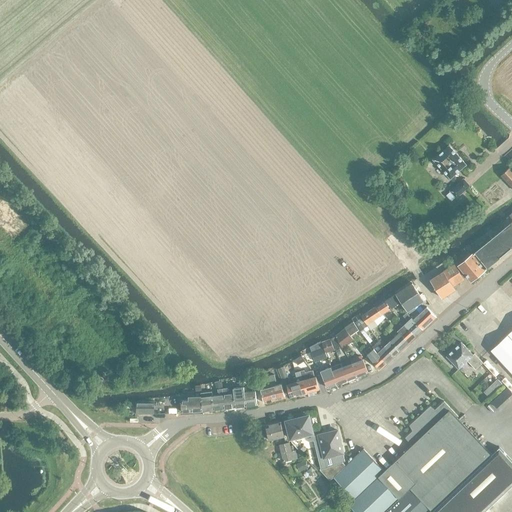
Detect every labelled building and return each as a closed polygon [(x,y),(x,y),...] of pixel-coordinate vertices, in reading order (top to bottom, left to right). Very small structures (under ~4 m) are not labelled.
[(433,159),(450,178),(466,164),(449,145),(433,159)] [(511,169),(509,166),(501,175),(511,186),(511,169)] [(450,190),(456,197),(470,185),(464,178),(450,190)] [(485,244),(473,253),(486,268),(511,246),(511,222),(492,238),(489,235),(482,240),(485,244)] [(37,234),(20,251),(30,261),(47,245),(37,234)] [(486,268),(473,253),(458,266),(471,281),(486,268)] [(452,285),(463,278),(455,265),(430,280),(441,297),(454,288),(452,285)] [(89,339),(39,266),(27,275),(77,347),(89,339)] [(408,310),(415,306),(424,300),(412,283),(397,293),(408,310)] [(392,296),(386,301),(391,309),(399,304),(392,296)] [(386,301),(376,307),(382,315),(383,314),(391,309),(386,301)] [(376,306),(369,311),(375,320),(378,324),(386,317),(383,314),(382,315),(376,307),(376,306)] [(408,313),(411,317),(412,317),(422,329),(436,316),(427,306),(416,316),(414,314),(418,311),(415,306),(408,310),(409,312),(408,313)] [(369,311),(362,316),(371,329),(378,324),(375,320),(369,311)] [(362,317),(355,323),(360,330),(360,331),(368,325),(362,317)] [(412,317),(411,317),(405,323),(416,335),(422,329),(412,317)] [(354,321),(345,328),(351,336),(360,330),(354,321)] [(398,330),(399,332),(408,342),(416,335),(405,323),(398,330)] [(345,328),(336,335),(343,349),(354,340),(351,336),(345,328)] [(511,330),(491,350),(511,372),(511,330)] [(399,332),(392,338),(401,348),(408,342),(399,332)] [(129,333),(80,360),(86,373),(136,346),(129,333)] [(336,336),(331,338),(336,349),(342,346),(336,336)] [(322,342),(326,353),(335,349),(331,338),(322,342)] [(392,338),(384,345),(393,355),(401,348),(392,338)] [(374,348),(386,362),(393,355),(384,345),(381,342),(380,340),(373,347),(374,348)] [(467,360),(476,369),(483,362),(474,353),(473,354),(461,342),(447,355),(458,368),(467,360)] [(386,362),(374,348),(372,350),(369,346),(365,350),(379,368),(386,362)] [(323,347),(311,352),(314,358),(315,362),(316,361),(327,357),(325,352),(323,347)] [(296,359),(298,365),(305,360),(302,355),(296,359)] [(351,359),(352,362),(357,376),(367,372),(361,355),(351,359)] [(352,362),(343,366),(348,379),(357,376),(352,362)] [(341,363),(332,366),(338,383),(348,379),(343,366),(341,363)] [(278,368),(282,381),(289,379),(285,366),(278,368)] [(338,383),(332,366),(322,370),(328,387),(338,383)] [(304,371),(301,371),(306,391),(319,387),(316,376),(315,377),(313,370),(304,373),(304,371)] [(306,391),(301,371),(295,373),(298,381),(288,384),(291,395),(306,391)] [(286,397),(282,383),(276,385),(275,381),(276,381),(275,374),(262,377),(263,384),(266,383),(267,387),(261,388),(264,402),(286,397)] [(484,392),(489,397),(503,384),(498,379),(484,392)] [(223,394),(222,394),(224,408),(235,407),(233,393),(229,393),(228,388),(222,388),(223,394)] [(256,390),(244,391),(245,406),(257,404),(256,390)] [(245,406),(244,391),(233,393),(235,407),(245,406)] [(201,393),(201,394),(202,411),(213,409),(211,395),(206,396),(206,392),(201,393)] [(182,412),(202,411),(201,394),(197,394),(197,396),(189,396),(189,400),(181,400),(182,412)] [(222,394),(211,395),(213,409),(224,408),(222,394)] [(319,435),(314,436),(315,439),(316,446),(322,445),(325,457),(320,459),(317,460),(317,461),(320,470),(321,469),(330,480),(334,476),(355,498),(349,503),(357,511),(483,511),(511,485),(511,458),(500,446),(492,453),(457,417),(459,415),(444,400),(435,409),(430,405),(410,425),(413,430),(405,437),(412,444),(398,458),(396,460),(384,470),(364,448),(346,465),(343,462),(346,461),(344,453),(338,430),(323,434),(319,435)] [(145,402),(139,402),(139,413),(153,413),(153,401),(145,401),(145,402)] [(309,415),(286,420),(291,438),(295,437),(297,439),(301,437),(303,435),(302,435),(306,434),(306,438),(310,440),(315,439),(314,436),(313,432),(311,424),(312,424),(313,422),(312,417),(310,416),(309,416),(309,415)] [(266,425),(270,440),(285,436),(281,421),(266,425)] [(265,440),(261,435),(257,438),(261,442),(260,443),(264,448),(268,445),(264,440),(265,440)] [(293,445),(290,446),(289,442),(280,444),(284,460),(297,457),(295,450),(294,451),(293,445)]
